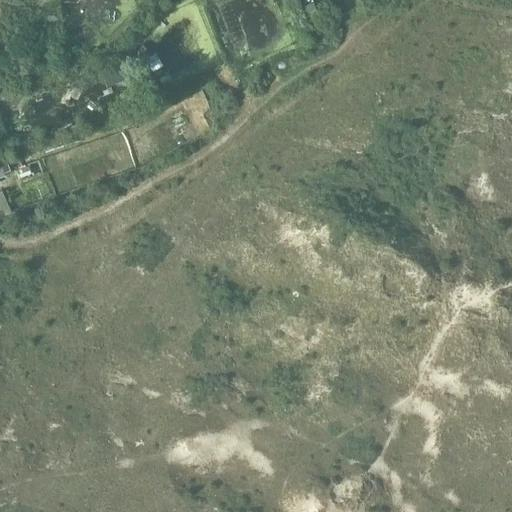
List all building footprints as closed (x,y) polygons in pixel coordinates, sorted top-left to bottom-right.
[(313,5),(303,9),(308,21),(318,16),(313,5)] [(154,55),(144,61),(151,73),(161,67),(154,55)] [(117,66),(106,72),(112,85),(124,80),(117,66)] [(0,178),(4,177),(3,174),(9,172),(8,168),(7,166),(0,168),(0,178)] [(1,192),(0,192),(0,218),(11,214),(1,192)]
